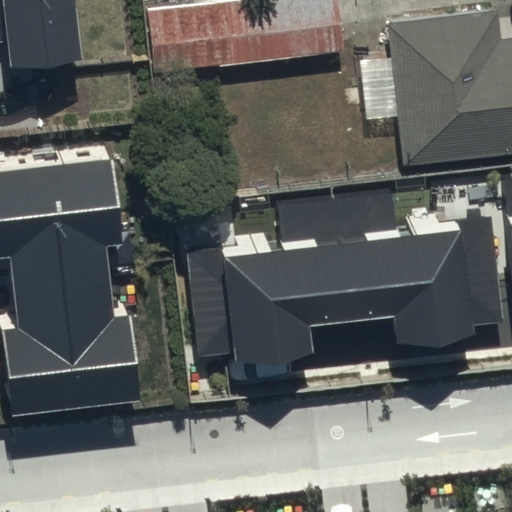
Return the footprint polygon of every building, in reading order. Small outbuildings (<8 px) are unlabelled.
[(73,0),(0,0),(0,35),(4,35),(6,53),(77,47),(73,0)] [(336,0),(180,0),(145,4),(152,65),(341,44),(336,0)] [(511,30),(497,32),(494,4),(385,17),(401,159),(511,146),(511,30)] [(10,278),(103,266),(98,228),(119,226),(109,144),(0,157),(0,242),(5,242),(10,278)] [(511,208),(503,209),(511,282),(511,208)] [(454,214),(218,241),(230,346),(307,337),(304,311),(386,301),(389,329),(467,320),(454,214)] [(103,266),(10,278),(16,313),(0,314),(0,355),(5,401),(139,386),(129,300),(107,303),(103,266)]
